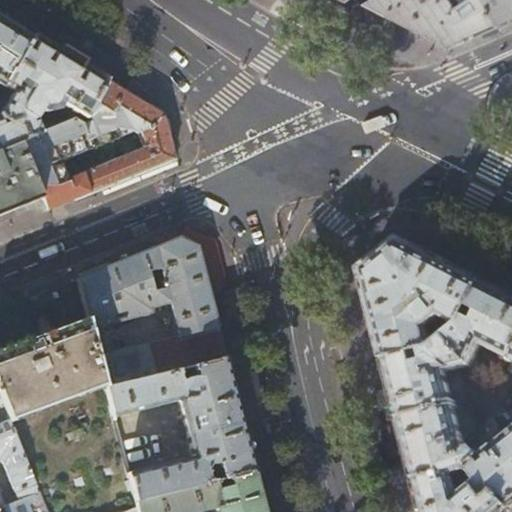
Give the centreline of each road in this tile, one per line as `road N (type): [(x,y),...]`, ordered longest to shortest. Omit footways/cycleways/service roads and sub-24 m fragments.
road 1 (primary): [(237,173),(328,511)]
road 2 (secondary): [(0,271),(237,173)]
road 3 (primary): [(192,33),(368,126)]
road 4 (primary): [(368,126),(511,198)]
road 5 (secondary): [(368,126),(511,65)]
road 6 (primary): [(192,33),(237,173)]
road 7 (secondary): [(237,173),(368,126)]
